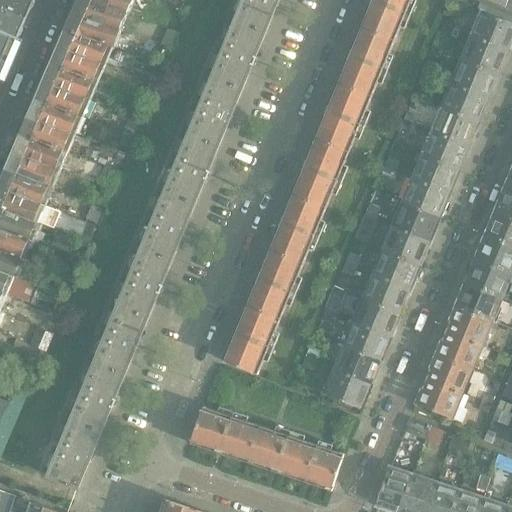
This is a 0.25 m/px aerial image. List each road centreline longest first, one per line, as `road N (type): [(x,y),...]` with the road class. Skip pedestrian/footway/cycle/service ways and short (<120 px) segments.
road 1 (residential): [(144,462),(335,0)]
road 2 (residential): [(353,511),(511,126)]
road 3 (residential): [(289,511),(144,462)]
road 4 (residential): [(50,0),(0,123)]
